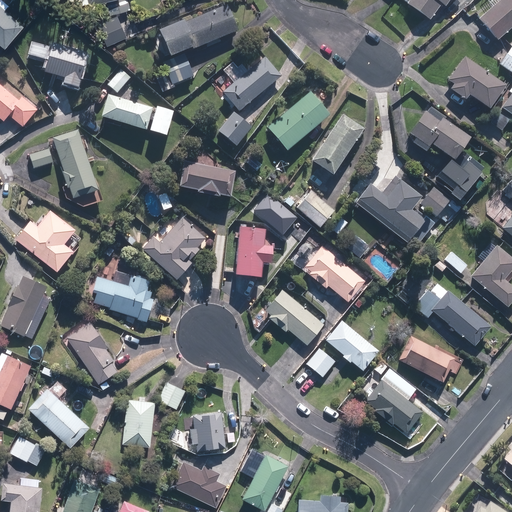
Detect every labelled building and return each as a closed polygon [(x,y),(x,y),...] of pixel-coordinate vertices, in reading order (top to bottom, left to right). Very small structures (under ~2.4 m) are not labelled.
[(0,0),(0,43),(4,47),(23,26),(4,9),(8,5),(2,0),(0,0)] [(109,15),(131,10),(128,0),(110,0),(106,1),(109,15)] [(449,0),(410,0),(406,6),(428,22),(439,6),(443,9),(449,0)] [(497,40),(511,27),(511,0),(499,0),(478,17),(497,40)] [(238,31),(227,5),(184,23),(184,21),(159,32),(170,58),(192,48),(193,50),(238,31)] [(126,37),(117,16),(96,25),(105,46),(126,37)] [(31,42),(27,56),(45,61),(49,47),(31,42)] [(87,53),(52,43),(43,72),(65,78),(63,84),(78,89),(81,81),(79,80),(87,53)] [(511,46),(498,65),(511,73),(511,46)] [(171,86),(193,76),(184,54),(161,63),(171,86)] [(238,112),(281,77),(265,57),(222,92),(238,112)] [(505,87),(464,57),(447,80),(453,85),(449,90),(465,101),(469,96),(488,110),(505,87)] [(107,85),(117,93),(131,77),(121,69),(107,85)] [(0,119),(4,122),(9,116),(23,128),(37,111),(21,98),(19,101),(0,85),(0,119)] [(511,86),(508,92),(511,94),(501,107),(511,115),(511,86)] [(267,127),(287,152),(330,115),(310,91),(267,127)] [(152,108),(107,96),(101,117),(146,130),(152,108)] [(167,136),(174,112),(157,107),(150,132),(167,136)] [(453,161),(469,138),(443,120),(445,118),(430,108),(427,113),(425,112),(409,134),(415,138),(412,143),(425,152),(430,145),(453,161)] [(502,131),(509,120),(494,110),(487,121),(502,131)] [(237,147),(252,128),(233,113),(218,132),(237,147)] [(364,129),(342,115),(311,161),(332,176),(364,129)] [(72,199),(97,191),(79,131),(51,139),(66,188),(69,187),(72,199)] [(53,163),(49,149),(29,154),(33,168),(53,163)] [(458,202),(480,174),(467,164),(462,171),(449,162),(436,178),(452,191),(449,195),(458,202)] [(236,173),(183,163),(178,187),(231,198),(236,173)] [(287,183),(271,172),(255,193),(272,205),(287,183)] [(370,184),(358,199),(409,240),(424,221),(411,210),(421,197),(394,176),(382,193),(370,184)] [(511,180),(502,192),(511,199),(511,180)] [(450,201),(433,188),(420,204),(437,217),(450,201)] [(319,228),(334,211),(311,191),(296,209),(319,228)] [(167,193),(158,196),(163,211),(172,208),(167,193)] [(74,252),(64,245),(75,231),(51,212),(39,228),(30,221),(14,241),(57,274),(74,252)] [(511,214),(501,228),(511,237),(511,214)] [(142,250),(176,281),(192,264),(189,261),(200,250),(197,247),(205,238),(182,218),(160,242),(153,237),(142,250)] [(266,229),(239,227),(235,276),(261,278),(262,263),(271,264),(273,246),(264,245),(266,229)] [(367,246),(354,236),(346,246),(358,256),(367,246)] [(365,281),(321,246),(302,270),(326,289),(328,287),(347,303),(365,281)] [(470,277),(506,308),(511,301),(511,287),(503,280),(511,269),(511,258),(497,246),(470,277)] [(467,266),(451,252),(444,260),(460,274),(467,266)] [(446,268),(439,262),(435,267),(442,272),(446,268)] [(147,291),(150,282),(116,271),(112,282),(97,277),(92,292),(96,294),(93,303),(110,308),(110,311),(127,316),(124,326),(143,332),(154,299),(150,298),(152,293),(147,291)] [(24,337),(47,288),(23,277),(19,286),(17,285),(8,307),(9,307),(0,327),(24,337)] [(325,325),(282,290),(264,311),(270,316),(268,319),(286,333),(288,330),(307,346),(325,325)] [(490,327),(447,291),(439,300),(428,290),(414,307),(427,318),(432,312),(473,347),(490,327)] [(379,352),(341,321),(325,341),(343,356),(342,357),(350,363),(351,362),(363,372),(379,352)] [(90,323),(66,339),(98,386),(117,373),(111,364),(113,362),(106,351),(108,350),(90,323)] [(410,337),(397,361),(442,383),(449,371),(456,375),(463,360),(435,346),(434,349),(410,337)] [(322,378),(335,362),(319,349),(306,365),(322,378)] [(0,405),(11,410),(31,367),(1,354),(0,356),(0,405)] [(381,375),(387,367),(381,362),(374,371),(381,375)] [(416,390),(389,369),(380,380),(408,401),(416,390)] [(408,401),(380,380),(364,401),(374,410),(373,411),(391,426),(393,424),(406,434),(423,413),(408,401)] [(47,389),(28,409),(70,449),(89,429),(58,399),(66,391),(57,382),(48,390),(47,389)] [(176,411),(185,392),(166,383),(157,402),(176,411)] [(150,449),(155,403),(144,402),(145,398),(139,397),(138,401),(127,400),(122,445),(150,449)] [(14,411),(21,413),(24,403),(17,401),(14,411)] [(225,448),(220,412),(192,416),(194,429),(190,430),(192,445),(196,445),(197,452),(225,448)] [(35,445),(19,437),(10,454),(27,463),(28,461),(37,466),(47,449),(36,443),(35,445)] [(288,466),(266,454),(241,500),(264,511),(288,466)] [(150,462),(138,457),(133,471),(145,475),(150,462)] [(183,462),(171,487),(216,509),(226,487),(216,482),(220,474),(203,466),(201,471),(183,462)] [(20,486),(2,483),(0,501),(11,502),(9,511),(39,511),(42,488),(38,488),(38,481),(21,479),(20,486)] [(74,480),(62,511),(91,511),(100,490),(74,480)] [(319,501),(298,500),(297,511),(347,511),(348,503),(339,503),(340,497),(320,496),(319,501)] [(119,511),(149,511),(124,501),(119,511)] [(507,511),(494,503),(489,511),(485,508),(482,511),(507,511)]
